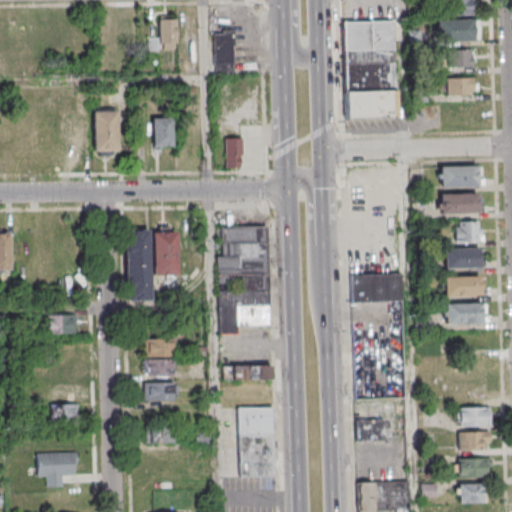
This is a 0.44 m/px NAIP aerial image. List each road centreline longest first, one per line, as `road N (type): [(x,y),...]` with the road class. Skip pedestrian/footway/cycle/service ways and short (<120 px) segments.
road 1 (secondary): [(291,190),(301,511)]
road 2 (residential): [(116,511),(105,192)]
road 3 (residential): [(291,190),(0,193)]
road 4 (secondary): [(334,511),(326,245)]
road 5 (residential): [(505,0),(511,211)]
road 6 (secondary): [(329,351),(315,298),(313,195),(307,178),(291,177)]
road 7 (residential): [(511,146),(322,151)]
